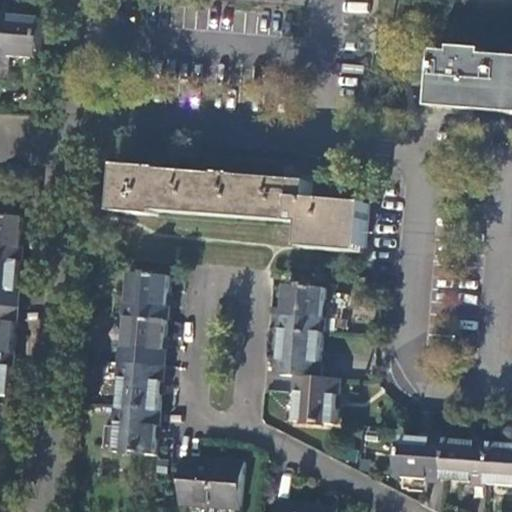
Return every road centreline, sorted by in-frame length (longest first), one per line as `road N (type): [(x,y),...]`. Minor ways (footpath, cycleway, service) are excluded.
road 1 (residential): [(74,119),(46,511)]
road 2 (residential): [(247,428),(257,303),(231,280),(204,298),(197,397),(209,421)]
road 3 (unclassified): [(496,392),(429,388),(408,360),(423,147)]
road 4 (residential): [(318,139),(74,119)]
road 5 (unclassified): [(511,160),(496,392)]
road 6 (residential): [(413,511),(247,428)]
road 7 (residential): [(318,139),(328,0)]
